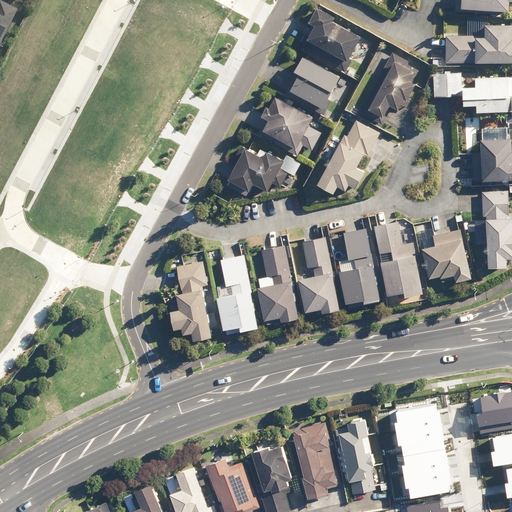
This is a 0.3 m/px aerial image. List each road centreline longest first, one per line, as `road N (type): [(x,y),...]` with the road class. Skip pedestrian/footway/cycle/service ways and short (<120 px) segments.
road 1 (residential): [(134,289),(276,22)]
road 2 (secondary): [(170,412),(290,376),(450,344)]
road 3 (residential): [(17,225),(17,194),(117,0)]
road 4 (secondary): [(8,491),(170,412)]
road 5 (residential): [(170,412),(137,331),(134,289)]
road 6 (residential): [(71,265),(0,369)]
